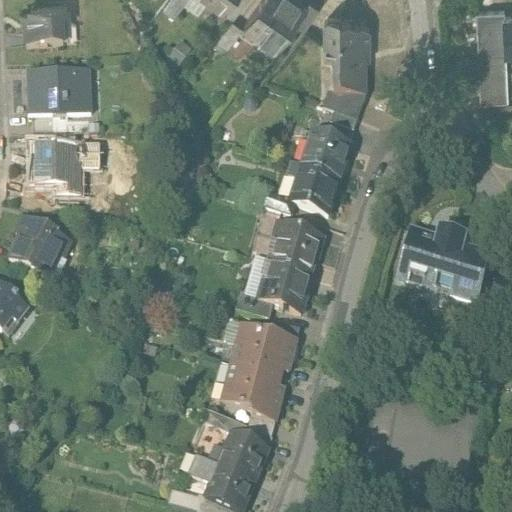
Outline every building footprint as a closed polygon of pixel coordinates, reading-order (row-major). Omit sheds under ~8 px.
[(167,0),(161,8),(172,17),(184,0),(167,0)] [(209,0),(222,10),(230,0),(209,0)] [(305,8),(293,0),(261,0),(243,24),(276,48),(293,25),(306,9),(305,8)] [(308,4),(305,8),(306,9),(293,25),(303,32),(318,12),(308,4)] [(25,32),(23,33),(24,51),(62,49),(61,25),(66,25),(65,6),(29,9),(29,14),(24,14),(25,32)] [(505,61),(503,24),(503,19),(476,20),(480,111),(507,110),(505,61)] [(242,28),(232,20),(217,39),(228,46),(242,28)] [(326,22),(323,26),(323,67),(336,67),(336,98),(336,99),(364,99),(364,47),(368,47),(368,34),(359,29),(354,30),(347,24),(339,24),(336,21),(326,22)] [(511,23),(503,24),(505,61),(511,60),(511,23)] [(30,80),(31,123),(58,122),(88,121),(86,78),(30,80)] [(357,124),(364,99),(336,99),(336,98),(328,98),(323,114),(357,124)] [(58,122),(31,123),(32,140),(58,139),(58,122)] [(313,139),(302,174),(339,186),(350,151),(313,139)] [(79,150),(29,151),(30,170),(33,170),(33,194),(57,194),(57,203),(81,203),(80,171),(98,171),(98,152),(79,152),(79,150)] [(340,186),(339,186),(302,174),(291,171),(287,184),(295,187),(288,209),(328,221),(335,197),(336,197),(340,186)] [(54,238),(23,223),(16,240),(20,242),(9,266),(44,283),(55,259),(62,262),(69,247),(54,240),(54,238)] [(278,249),(272,271),(309,282),(314,265),(315,265),(321,244),(278,231),(273,248),(278,249)] [(464,242),(436,235),(433,245),(409,239),(398,286),(422,292),(423,286),(450,293),(449,299),(474,305),(486,258),(462,252),(464,242)] [(309,282),(272,271),(266,293),(261,291),(256,308),(272,312),(296,319),(302,297),(304,298),(309,282)] [(0,337),(10,324),(15,328),(25,314),(16,307),(17,305),(0,292),(0,337)] [(243,322),(268,327),(272,312),(256,308),(248,306),(243,322)] [(298,334),(272,329),(269,340),(295,346),(298,334)] [(295,346),(269,340),(269,342),(240,335),(236,354),(290,368),(295,346)] [(290,368),(236,354),(230,374),(279,386),(281,379),(286,380),(290,368)] [(277,395),(279,386),(230,374),(225,394),(279,408),(282,396),(277,395)] [(279,408),(225,394),(221,413),(251,421),(250,425),(274,431),(279,408)] [(229,429),(211,421),(204,420),(199,430),(224,441),(229,429)] [(250,425),(247,436),(270,445),(274,431),(250,425)] [(265,457),(231,443),(217,476),(252,490),(265,457)] [(242,511),(252,490),(217,476),(197,467),(190,485),(210,494),(204,508),(213,511),(242,511)] [(213,511),(204,508),(200,506),(199,508),(171,502),(168,511),(213,511)]
